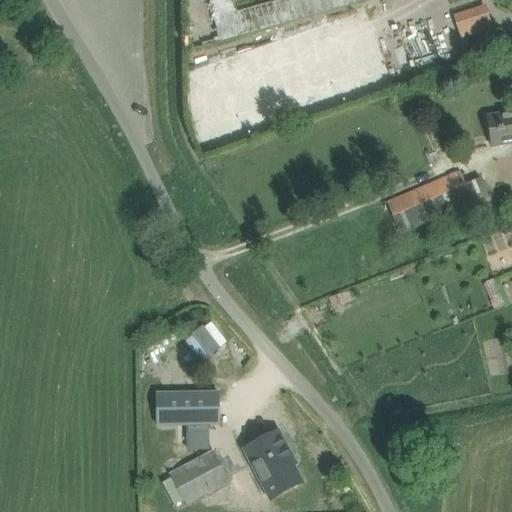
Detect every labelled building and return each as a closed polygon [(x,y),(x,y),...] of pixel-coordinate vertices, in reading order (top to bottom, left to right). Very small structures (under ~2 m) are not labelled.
[(452,16),(460,40),(492,30),(484,6),(452,16)] [(511,144),(511,113),(487,118),(491,147),(511,144)] [(387,204),(400,235),(488,197),(480,180),(466,186),(461,173),(387,204)] [(343,295),(329,300),(332,307),(346,302),(343,295)] [(171,368),(219,354),(212,330),(164,344),(171,368)] [(218,392),(156,393),(157,426),(187,426),(187,450),(208,450),(208,425),(219,425),(218,392)] [(278,432),(244,450),(271,501),(302,484),(288,459),(291,457),(278,432)] [(171,475),(187,506),(229,483),(214,453),(171,475)]
